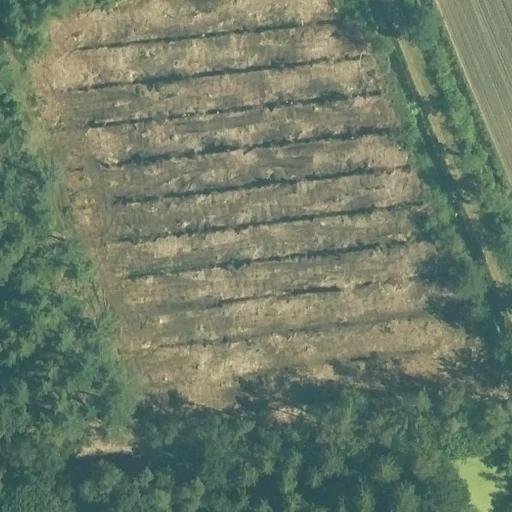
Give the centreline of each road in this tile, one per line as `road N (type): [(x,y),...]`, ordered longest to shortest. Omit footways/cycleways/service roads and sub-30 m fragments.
road 1 (track): [(393,0),(511,289)]
road 2 (track): [(250,432),(511,402)]
road 3 (track): [(0,460),(250,432)]
